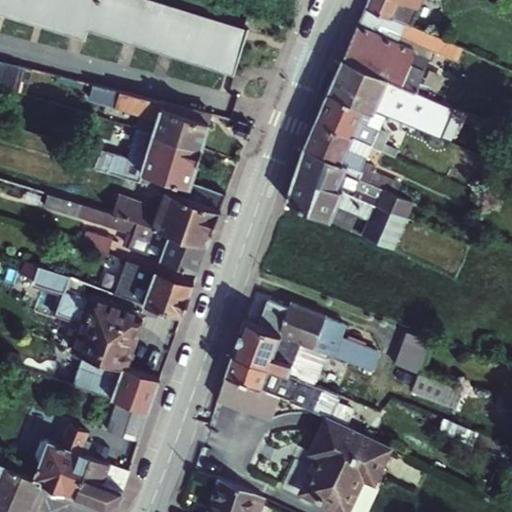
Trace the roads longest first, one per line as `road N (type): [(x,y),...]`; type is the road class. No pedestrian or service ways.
road 1 (tertiary): [(147,511),(288,124)]
road 2 (residential): [(233,108),(0,42)]
road 3 (tertiary): [(288,124),(340,0)]
